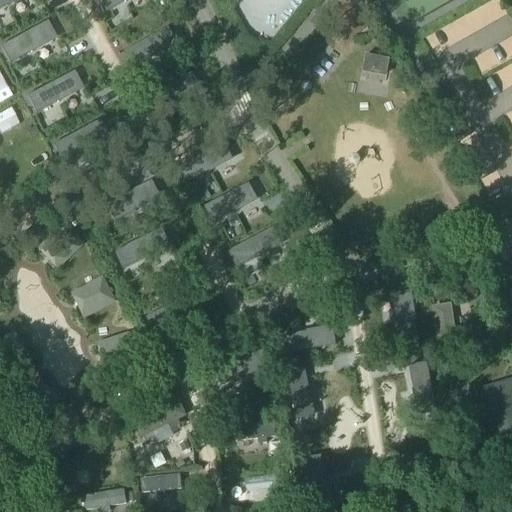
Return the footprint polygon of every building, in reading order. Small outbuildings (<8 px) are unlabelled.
[(0,0),(0,8),(3,7),(3,6),(13,0),(0,0)] [(90,0),(99,15),(120,4),(119,3),(123,0),(90,0)] [(144,0),(153,15),(171,6),(167,0),(144,0)] [(449,56),(511,20),(511,10),(507,2),(440,39),(449,56)] [(131,31),(131,15),(115,16),(116,31),(131,31)] [(43,24),(0,47),(0,51),(7,64),(28,53),(27,52),(49,40),(41,26),(43,25),(43,24)] [(168,31),(123,55),(132,71),(153,59),(152,58),(173,47),(166,32),(168,31)] [(511,48),(482,62),(490,78),(511,69),(511,68),(511,71),(492,81),(499,97),(511,91),(511,48)] [(70,74),(25,98),(34,114),(55,102),(54,101),(75,90),(68,75),(70,74)] [(192,74),(147,98),(156,114),(177,103),(176,102),(198,90),(190,76),(192,75),(192,74)] [(96,123),(52,147),(60,163),(81,152),(81,150),(102,139),(94,125),(97,124),(96,123)] [(483,139),(473,144),(490,180),(500,175),(483,139)] [(297,157),(314,151),(311,140),(293,146),(297,157)] [(224,141),(180,166),(188,181),(209,170),(208,169),(230,157),(222,143),(224,142),(224,141)] [(247,179),(203,203),(211,219),(232,208),(232,207),(253,195),(245,181),(248,180),(247,179)] [(151,184),(107,208),(115,224),(136,213),(136,212),(157,200),(149,186),(152,185),(151,184)] [(273,226),(228,250),(237,266),(257,255),(257,254),(278,242),(271,228),(273,227),(273,226)] [(160,233),(114,253),(121,270),(143,260),(142,259),(164,249),(158,234),(160,233)] [(212,263),(227,254),(216,237),(201,245),(212,263)] [(47,248),(32,257),(45,277),(60,268),(47,248)] [(238,301),(255,290),(244,273),(227,285),(238,301)] [(412,299),(396,301),(399,325),(398,325),(402,349),(419,346),(412,296),(411,296),(412,299)] [(191,297),(146,321),(155,337),(176,325),(175,324),(196,313),(189,299),(191,297)] [(448,304),(430,306),(437,354),(479,347),(476,328),(453,331),(448,304)] [(305,335),(282,339),(285,357),(335,348),(335,347),(332,348),(329,332),(305,336),(305,335)] [(494,351),(493,342),(490,342),(483,343),(483,346),(484,353),(494,351)] [(244,382),(267,374),(261,359),(264,358),(216,374),(222,391),(244,383),(244,382)] [(351,377),(349,368),(313,377),(315,386),(351,377)] [(422,371),(406,374),(410,398),(409,398),(412,421),(430,419),(423,369),(422,369),(422,371)] [(288,376),(287,376),(296,426),(314,423),(310,399),(309,400),(304,376),(289,378),(288,376)] [(511,391),(509,383),(477,392),(495,453),(511,447),(511,391)] [(178,401),(131,425),(131,426),(140,442),(169,428),(171,432),(181,427),(179,423),(180,422),(187,419),(178,401)] [(355,412),(317,417),(320,433),(358,428),(355,412)] [(274,424),(230,429),(232,444),(232,445),(257,442),(258,447),(267,446),(267,441),(275,440),(274,424)] [(433,444),(417,446),(421,470),(420,470),(423,494),(441,491),(433,441),(433,444)] [(190,449),(186,442),(178,446),(183,455),(191,451),(190,449)] [(376,478),(372,458),(332,466),(335,482),(346,480),(347,483),(376,478)] [(285,472),(287,465),(278,462),(276,469),(285,472)] [(304,464),(312,511),(324,511),(330,511),(326,488),(325,488),(321,464),(305,467),(304,464)] [(282,490),(282,487),(287,487),(286,478),(281,479),(281,476),(245,481),(244,487),(244,488),(246,495),(276,491),(282,490)] [(180,477),(140,481),(141,497),(145,496),(155,495),(156,499),(165,499),(164,493),(175,492),(181,492),(180,477)] [(123,491),(82,498),(84,511),(92,511),(100,511),(99,511),(110,511),(110,509),(126,506),(124,491),(123,491)] [(136,503),(134,494),(130,495),(127,495),(129,504),(136,503)]
